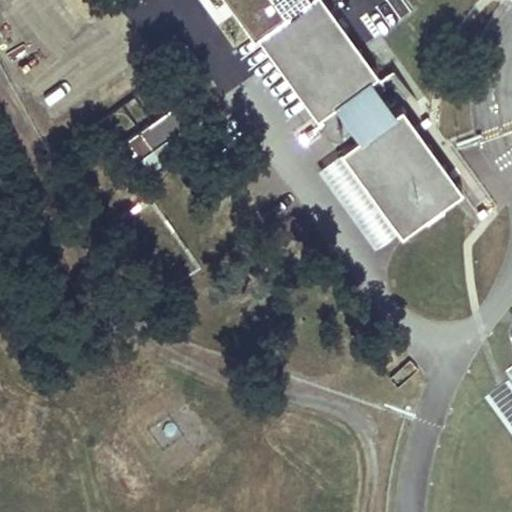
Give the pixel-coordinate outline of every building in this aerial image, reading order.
[(297,0),(257,29),(261,35),(265,33),(275,47),(272,52),(279,52),(290,67),(287,73),(294,73),(303,84),(300,91),(307,92),(317,104),(313,107),(317,112),(326,105),(331,111),(329,113),(328,115),(327,117),(327,120),(327,123),(328,126),(329,128),(331,130),(333,132),(336,134),(339,134),(344,134),(347,133),(351,140),(342,147),(346,154),(350,151),(360,165),(358,170),(365,170),(373,182),(371,189),(377,188),(384,199),(382,205),(388,204),(399,220),(396,223),(400,229),(423,212),(426,217),(441,206),(439,201),(461,185),(456,179),(451,182),(441,168),(444,162),(437,162),(429,152),(432,144),(424,145),(416,134),(419,127),(412,128),(401,114),(406,110),(401,103),(392,109),(378,89),(372,79),(368,74),(376,69),(373,64),(368,67),(359,55),(361,48),(354,48),(345,35),(347,28),(340,29),(331,16),(334,9),(326,9),(320,0),(297,0)] [(392,65),(372,79),(378,89),(392,78),(405,95),(411,91),(392,65)] [(153,147),(202,111),(189,93),(139,129),(153,147)] [(132,150),(144,141),(135,129),(123,138),(132,150)] [(390,223),(338,153),(322,164),(373,236),(390,223)] [(511,392),(507,386),(489,399),(511,430),(511,392)]
